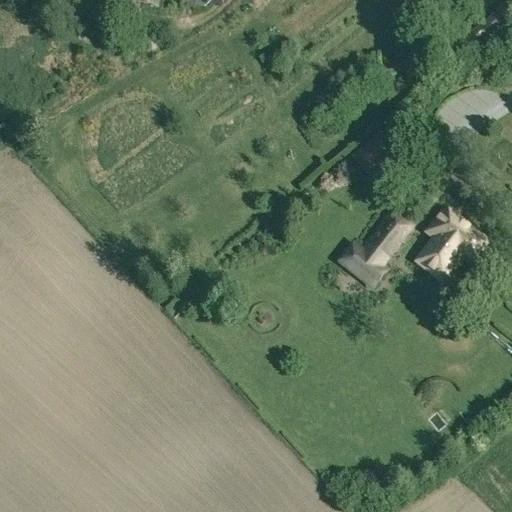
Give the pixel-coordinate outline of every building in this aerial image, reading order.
[(471,32),(480,45),(501,29),(500,28),(506,24),(507,25),(511,20),(511,0),(506,0),(495,10),(496,12),(491,16),(492,17),(471,32)] [(473,48),(467,40),(455,49),(461,57),(473,48)] [(387,142),(358,153),(364,168),(392,158),(387,142)] [(358,252),(360,255),(359,256),(370,264),(382,272),(416,229),(394,212),(393,213),(391,211),(358,252)] [(417,263),(444,285),(447,281),(445,279),(451,270),(454,272),(466,257),(473,264),(488,245),(445,211),(430,230),(438,236),(417,263)]
